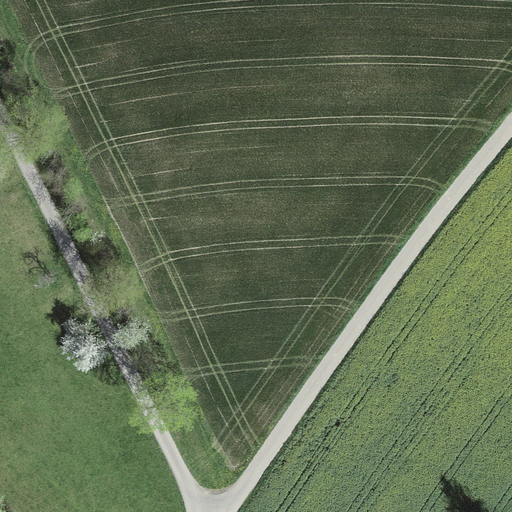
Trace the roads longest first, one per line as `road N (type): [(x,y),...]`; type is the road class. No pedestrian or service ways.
road 1 (residential): [(511,133),(366,308),(239,492),(206,500)]
road 2 (unclassified): [(206,500),(187,483),(0,113)]
